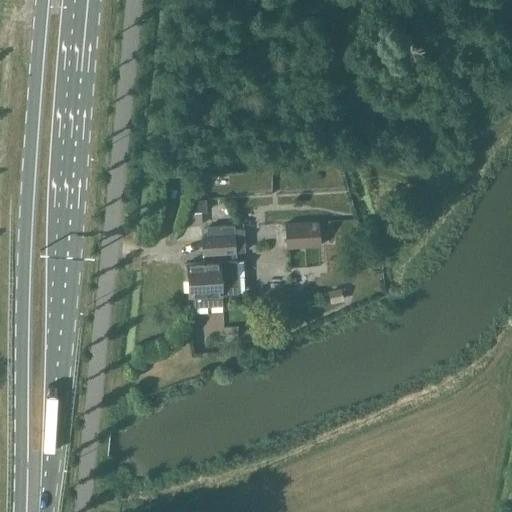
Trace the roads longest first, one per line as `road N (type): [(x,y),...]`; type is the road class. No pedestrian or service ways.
road 1 (unclassified): [(86,511),(134,0)]
road 2 (primary): [(44,511),(87,0)]
road 3 (primary): [(44,0),(25,246),(23,511)]
